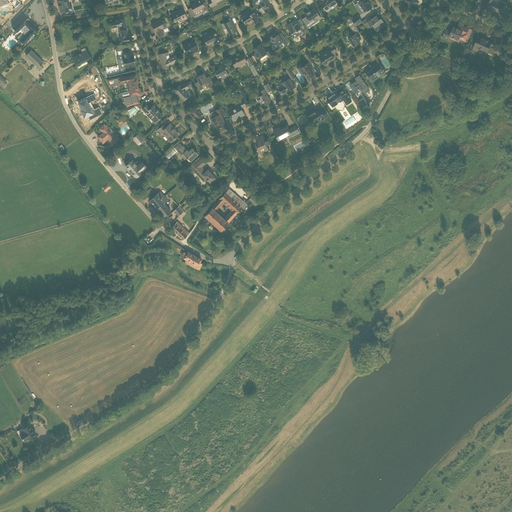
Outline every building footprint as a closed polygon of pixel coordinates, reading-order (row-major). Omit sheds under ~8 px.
[(0,0),(0,5),(10,1),(16,6),(13,9),(16,12),(23,5),(20,2),(21,1),(20,1),(19,0),(0,0)] [(67,0),(60,0),(58,1),(59,6),(59,5),(61,12),(72,10),(71,6),(69,6),(67,0)] [(187,9),(192,17),(208,9),(205,2),(202,3),(200,0),(197,0),(196,1),(190,5),(191,7),(187,9)] [(263,0),(264,1),(260,4),(262,7),(258,9),(259,11),(261,14),(262,15),(272,8),(269,3),(272,1),(271,0),(263,0)] [(337,3),(334,0),(325,0),(321,3),(326,10),(330,7),(330,8),(337,3)] [(365,12),(372,7),(369,3),(370,2),(368,0),(356,0),(358,3),(364,12),(365,11),(365,12)] [(404,0),(410,9),(417,4),(418,5),(423,2),(422,0),(404,0)] [(485,0),(482,7),(489,10),(490,8),(500,13),(504,3),(499,1),(498,5),(491,2),(491,0),(485,0)] [(321,18),(315,8),(309,12),(308,11),(304,14),(310,22),(312,25),(319,21),(318,20),(321,18)] [(187,19),(182,9),(178,11),(178,10),(178,11),(176,12),(175,11),(171,14),(175,22),(181,19),(182,21),(187,19)] [(251,19),(256,15),(251,9),(243,14),(244,16),(241,18),(243,21),(245,24),(249,22),(249,23),(252,21),(251,19)] [(352,20),(354,23),(356,26),(359,24),(362,22),(358,15),(352,20)] [(380,25),(382,28),(386,25),(381,18),(379,19),(376,15),(371,19),(369,17),(363,21),(365,24),(367,22),(370,26),(372,25),(375,28),(380,25)] [(349,16),(345,19),(350,26),(354,23),(352,20),(349,16)] [(120,41),(129,39),(125,18),(120,19),(121,20),(114,21),(115,22),(110,23),(112,28),(116,27),(116,28),(117,28),(116,26),(119,25),(120,27),(122,26),(123,30),(120,31),(122,36),(119,37),(120,41)] [(156,32),(158,37),(164,34),(161,29),(167,26),(162,18),(151,24),(155,32),(156,32)] [(304,25),(300,19),(296,21),(297,23),(295,25),(293,22),(287,25),(289,28),(288,29),(292,35),(293,34),(296,38),(303,33),(300,29),(301,28),(300,27),(304,25)] [(229,34),(237,30),(232,20),(224,24),(224,23),(221,25),(222,27),(221,27),(222,29),(223,29),(223,30),(226,28),(229,34)] [(39,34),(39,22),(22,22),(22,34),(39,34)] [(468,39),(472,29),(466,27),(466,28),(458,24),(457,28),(453,26),(451,31),(446,29),(442,37),(448,40),(449,36),(458,40),(460,36),(468,39)] [(202,37),(207,46),(216,41),(214,37),(217,35),(214,30),(202,37)] [(361,39),(356,33),(355,34),(348,39),(354,47),(360,43),(359,41),(361,39)] [(288,43),(286,40),(284,37),(281,39),(278,35),(278,34),(276,36),(275,34),(269,38),(272,43),(273,42),(276,47),(277,46),(280,44),(281,44),(283,42),(285,45),(288,43)] [(492,46),(494,43),(487,40),(486,41),(478,37),(473,47),(478,49),(479,48),(487,51),(490,45),(492,46)] [(182,46),(187,55),(194,51),(195,52),(198,50),(193,40),(182,46)] [(256,52),(254,54),(258,60),(267,54),(270,58),(274,55),(269,48),(265,50),(261,44),(254,49),(256,52)] [(320,58),(326,66),(330,63),(329,62),(334,59),(331,55),(336,51),(332,46),(327,49),(329,51),(320,58)] [(78,67),(76,65),(86,60),(87,62),(91,60),(85,47),(81,49),(83,53),(80,55),(80,53),(79,54),(72,57),(77,67),(78,67)] [(132,56),(130,48),(122,50),(124,58),(123,58),(125,67),(135,65),(133,56),(132,56)] [(34,54),(31,50),(26,56),(37,67),(36,68),(39,70),(43,66),(41,64),(43,62),(39,58),(39,59),(34,54)] [(168,52),(158,54),(160,61),(162,69),(168,68),(168,66),(178,61),(175,55),(169,58),(168,52)] [(247,61),(243,54),(236,58),(235,57),(231,59),(235,67),(247,61)] [(310,54),(306,56),(311,63),(314,61),(310,54)] [(247,59),(250,66),(251,65),(254,71),(256,69),(253,64),(250,58),(247,59)] [(217,73),(216,74),(218,78),(223,76),(224,77),(229,75),(226,69),(228,67),(226,62),(220,65),(220,66),(219,67),(218,66),(219,69),(215,71),(217,73)] [(308,79),(315,74),(312,69),(313,69),(309,63),(303,67),(302,67),(298,69),(302,75),(304,73),(307,77),(308,79)] [(385,72),(381,66),(379,63),(375,66),(369,70),(369,69),(365,71),(372,81),(385,72)] [(285,70),(292,80),(296,78),(289,68),(285,70)] [(214,84),(209,76),(206,78),(204,73),(197,77),(199,81),(196,83),(199,90),(203,88),(202,85),(205,83),(208,87),(214,84)] [(124,106),(132,104),(139,103),(136,93),(140,93),(139,88),(138,89),(136,80),(135,75),(121,78),(121,77),(107,80),(108,87),(119,85),(119,83),(126,82),(129,95),(122,97),(124,106)] [(350,91),(353,89),(356,94),(363,89),(363,90),(367,87),(359,75),(355,78),(358,81),(355,83),(355,82),(351,85),(349,82),(346,85),(350,91)] [(282,83),(283,86),(278,89),(281,95),(287,91),(288,92),(296,87),(293,83),(292,84),(289,79),(282,83)] [(186,83),(180,86),(179,86),(174,91),(183,101),(188,96),(184,90),(188,88),(186,83)] [(91,88),(99,99),(105,94),(97,84),(91,88)] [(262,106),(270,101),(264,89),(255,94),(257,97),(258,97),(262,106)] [(327,98),(332,106),(340,101),(340,102),(348,96),(343,89),(339,92),(338,90),(334,93),(327,98)] [(82,112),(84,117),(88,115),(90,119),(101,114),(98,107),(94,110),(93,108),(90,102),(87,103),(85,98),(77,101),(83,112),(82,112)] [(241,117),(245,115),(241,108),(246,106),(242,99),(233,104),(234,106),(228,110),(234,121),(239,118),(238,117),(241,116),(241,117)] [(150,108),(147,104),(141,109),(154,123),(160,118),(159,117),(162,115),(158,111),(156,109),(153,105),(150,108)] [(217,115),(212,118),(214,121),(212,122),(214,126),(216,125),(218,129),(226,125),(222,117),(225,115),(221,108),(215,111),(217,115)] [(312,108),(305,113),(310,120),(314,117),(316,121),(320,119),(321,121),(325,118),(325,117),(329,114),(325,108),(321,111),(319,108),(315,111),(312,108)] [(196,109),(193,112),(198,118),(201,116),(196,109)] [(170,142),(178,135),(173,129),(174,128),(170,124),(166,128),(163,125),(157,130),(161,134),(162,133),(170,142)] [(104,125),(99,129),(103,133),(98,137),(103,142),(108,138),(113,144),(117,140),(109,131),(111,129),(109,127),(107,128),(104,125)] [(289,130),(287,126),(280,130),(279,127),(273,130),(278,140),(291,133),(292,136),(299,132),(296,126),(289,130)] [(263,135),(256,139),(260,146),(257,147),(260,152),(263,151),(264,152),(269,150),(267,145),(270,144),(267,140),(266,141),(263,135)] [(186,150),(180,143),(174,148),(185,159),(187,158),(190,161),(198,154),(192,148),(188,151),(187,150),(186,150)] [(139,151),(136,154),(137,155),(133,159),(136,162),(143,156),(139,151)] [(209,183),(215,178),(207,170),(204,172),(203,170),(204,169),(201,167),(206,163),(202,158),(194,165),(193,163),(189,167),(201,179),(203,182),(206,179),(209,183)] [(132,161),(126,166),(135,178),(142,172),(141,171),(143,170),(140,167),(138,168),(132,161)] [(242,208),(244,209),(247,205),(229,188),(204,215),(221,231),(229,222),(231,224),(234,221),(232,219),(242,208)] [(160,191),(152,198),(149,200),(156,208),(161,204),(159,201),(165,196),(160,191)] [(156,208),(163,217),(170,211),(164,203),(168,200),(165,196),(159,201),(161,204),(156,208)] [(177,221),(171,228),(183,239),(187,235),(186,235),(189,233),(180,225),(177,221)] [(201,259),(188,251),(187,251),(184,257),(186,258),(185,259),(186,259),(184,262),(199,269),(202,263),(200,262),(201,259)] [(29,440),(36,436),(29,425),(22,429),(24,431),(18,435),(23,442),(28,438),(29,440)]
